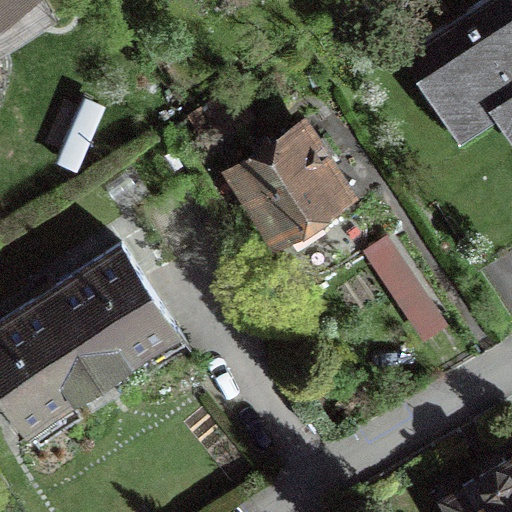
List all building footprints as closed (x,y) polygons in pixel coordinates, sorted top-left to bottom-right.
[(0,0),(0,13),(20,0),(0,0)] [(511,0),(480,0),(405,49),(462,135),(511,102),(511,0)] [(193,113),(211,141),(258,111),(240,84),(193,113)] [(346,190),(300,121),(235,165),(281,233),(346,190)] [(122,240),(0,320),(0,380),(41,443),(81,417),(66,394),(134,349),(149,371),(190,344),(122,240)] [(419,340),(443,324),(395,252),(372,268),(419,340)] [(481,480),(453,496),(462,511),(511,511),(511,460),(505,465),(502,458),(477,473),(481,480)]
